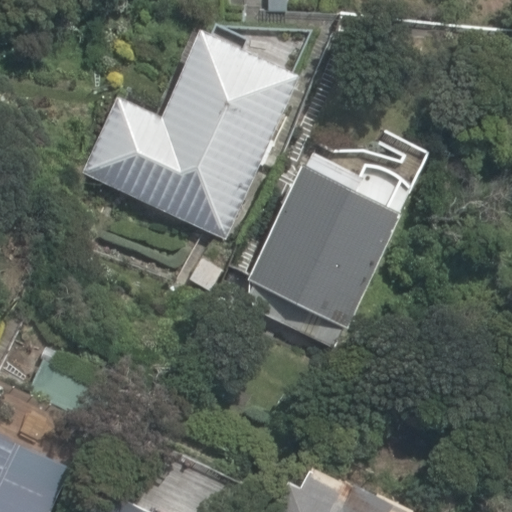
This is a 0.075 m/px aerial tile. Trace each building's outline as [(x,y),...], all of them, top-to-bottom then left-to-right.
[(300,75),(197,30),(161,113),(118,94),(84,172),(229,235),(300,75)] [(410,198),(308,150),(247,281),(348,329),(410,198)] [(0,511),(48,511),(66,475),(0,443),(0,511)] [(301,493),(286,486),(273,511),(406,511),(313,468),(301,493)] [(143,511),(105,493),(95,511),(143,511)]
